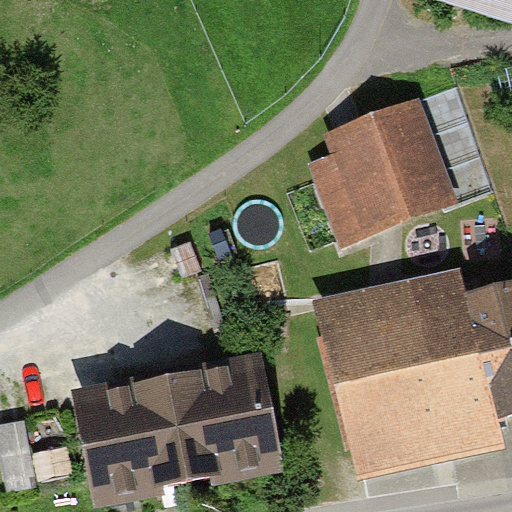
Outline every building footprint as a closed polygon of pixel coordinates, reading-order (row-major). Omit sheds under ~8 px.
[(511,0),(462,0),(511,16),(511,0)] [(322,183),(344,242),(444,204),(411,116),(342,143),(353,171),(322,183)] [(406,323),(334,340),(360,446),(511,411),(511,299),(429,318),(420,286),(397,292),(406,323)] [(257,372),(84,406),(103,501),(276,467),(257,372)] [(37,488),(25,425),(0,429),(0,445),(10,493),(37,488)]
